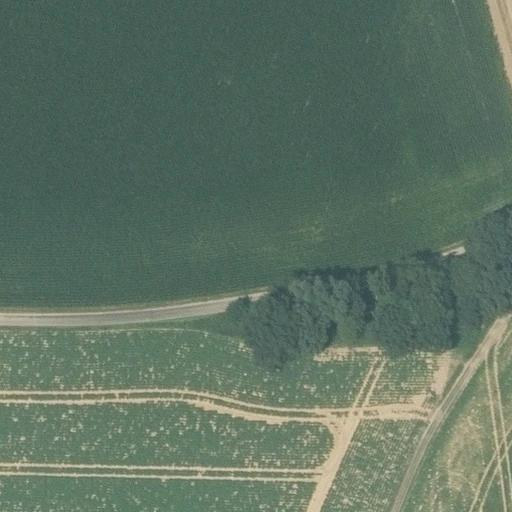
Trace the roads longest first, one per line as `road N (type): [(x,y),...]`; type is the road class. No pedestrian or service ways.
road 1 (unclassified): [(511,232),(405,270),(273,296),(116,317),(0,318)]
road 2 (track): [(395,511),(422,443),(511,304)]
